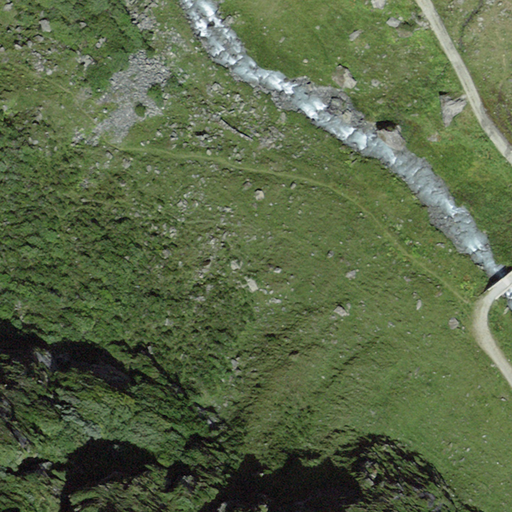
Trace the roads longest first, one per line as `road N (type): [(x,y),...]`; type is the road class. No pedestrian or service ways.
road 1 (track): [(422,0),(483,119),(511,154)]
road 2 (track): [(511,276),(487,297),(480,319),(511,378)]
